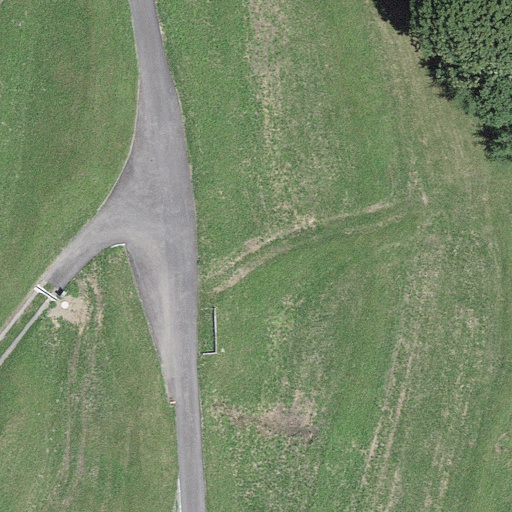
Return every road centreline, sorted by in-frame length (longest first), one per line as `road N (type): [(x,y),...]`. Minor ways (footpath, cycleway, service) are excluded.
road 1 (unclassified): [(139,0),(164,167),(190,511)]
road 2 (track): [(164,167),(0,345)]
